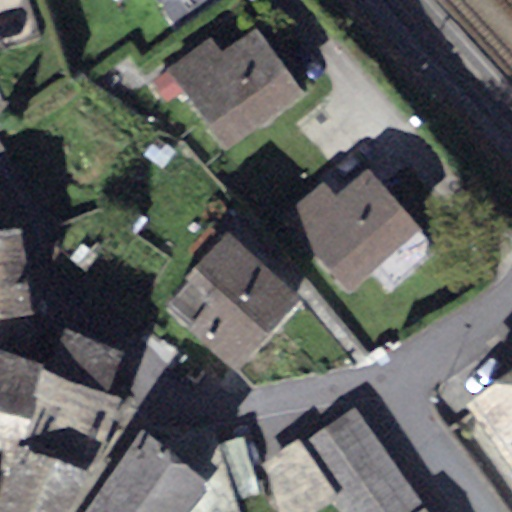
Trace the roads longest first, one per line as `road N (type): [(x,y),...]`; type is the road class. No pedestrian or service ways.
road 1 (residential): [(386,381),(255,409),(174,387),(78,306),(0,172)]
road 2 (residential): [(511,255),(278,0)]
road 3 (residential): [(480,511),(386,381)]
road 4 (residential): [(386,381),(511,305)]
